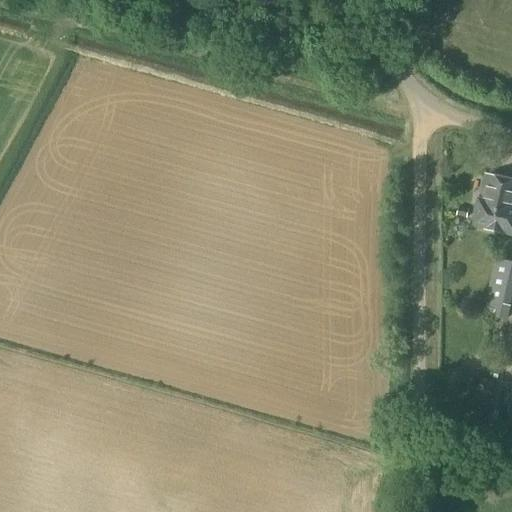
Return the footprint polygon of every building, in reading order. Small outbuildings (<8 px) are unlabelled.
[(511,208),(511,181),(485,176),(479,200),(511,208)] [(511,208),(479,200),(478,200),(471,227),(511,236),(511,208)] [(468,210),(458,208),(456,217),(466,219),(468,210)] [(505,320),(511,291),(511,254),(497,251),(483,316),(505,320)] [(511,453),(511,410),(502,451),(511,453)]
